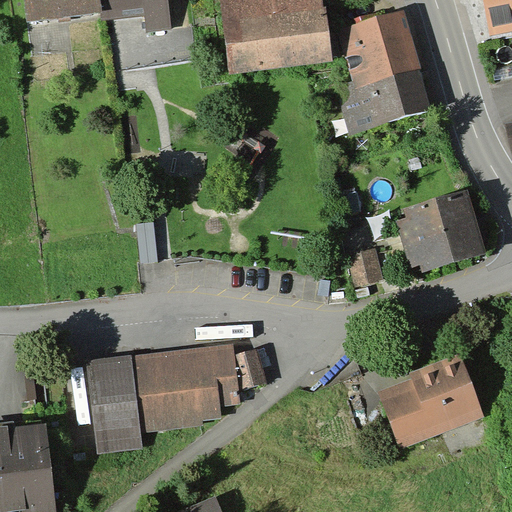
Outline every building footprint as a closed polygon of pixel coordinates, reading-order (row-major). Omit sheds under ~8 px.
[(96,0),(22,0),(25,23),(98,14),(96,0)] [(164,0),(96,0),(98,14),(142,9),(144,34),(168,31),(164,0)] [(320,14),(318,0),(286,0),(223,8),(231,76),(326,64),(326,60),(335,59),(333,40),(324,41),(320,14)] [(511,0),(480,0),(488,35),(511,29),(511,0)] [(412,76),(394,18),(337,34),(353,86),(336,91),(344,121),(363,122),(366,134),(425,116),(413,76),(412,76)] [(423,273),(479,257),(462,200),(406,216),(408,223),(397,226),(410,270),(421,267),(423,273)] [(134,226),(138,266),(155,264),(151,225),(134,226)] [(27,232),(0,235),(0,263),(30,260),(27,232)] [(350,258),(357,287),(376,283),(368,253),(350,258)] [(235,394),(262,386),(253,354),(231,360),(235,394)] [(236,403),(235,394),(231,360),(231,356),(89,372),(99,449),(140,445),(138,432),(199,425),(198,419),(217,417),(216,406),(236,403)] [(398,447),(478,416),(458,362),(411,380),(414,390),(380,403),(398,447)] [(0,511),(17,511),(41,509),(37,483),(43,483),(37,433),(9,437),(9,433),(0,433),(0,511)] [(216,511),(213,503),(191,511),(216,511)]
